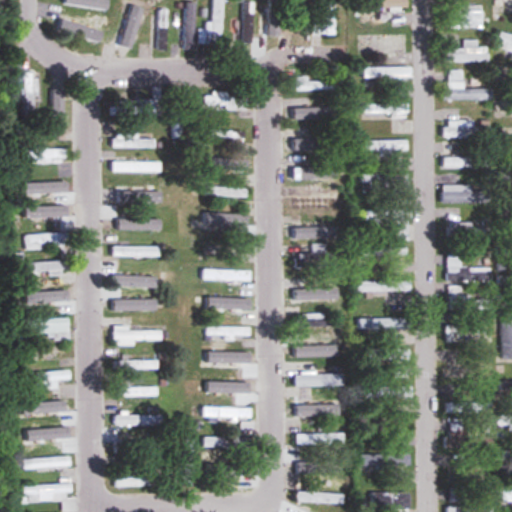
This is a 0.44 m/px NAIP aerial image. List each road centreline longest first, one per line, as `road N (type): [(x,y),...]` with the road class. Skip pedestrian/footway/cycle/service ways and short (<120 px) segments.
road 1 (residential): [(103,511),(97,81),(42,35),(41,0)]
road 2 (residential): [(438,511),(427,0)]
road 3 (residential): [(279,496),(276,64)]
road 4 (residential): [(368,62),(97,81)]
road 5 (residential): [(279,496),(114,511)]
